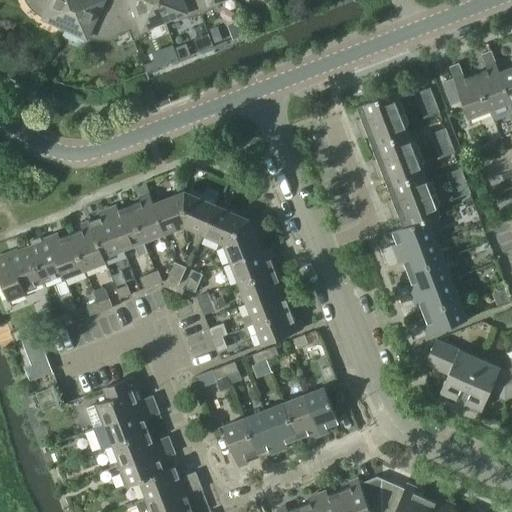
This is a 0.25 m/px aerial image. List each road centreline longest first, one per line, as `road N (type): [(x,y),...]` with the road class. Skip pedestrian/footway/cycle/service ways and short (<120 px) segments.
road 1 (residential): [(225,497),(206,448),(182,431),(163,382),(169,354),(160,327),(66,363)]
road 2 (residential): [(263,92),(78,156),(0,119)]
road 3 (residential): [(394,426),(316,236)]
road 4 (residential): [(225,497),(394,426)]
road 5 (residential): [(316,236),(371,213),(331,112)]
road 6 (residential): [(263,92),(411,35)]
road 7 (residential): [(316,236),(263,92)]
road 8 (residential): [(511,476),(394,426)]
